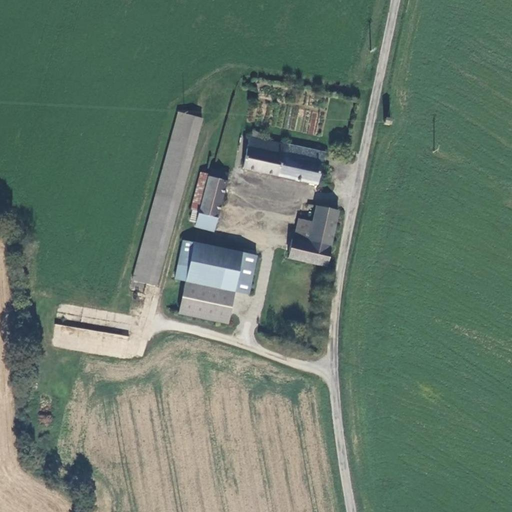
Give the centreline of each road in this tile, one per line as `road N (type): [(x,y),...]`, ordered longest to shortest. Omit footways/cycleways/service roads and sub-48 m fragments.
road 1 (unclassified): [(395,0),(334,318),(336,435),(351,511)]
road 2 (unknown): [(333,368),(151,312)]
